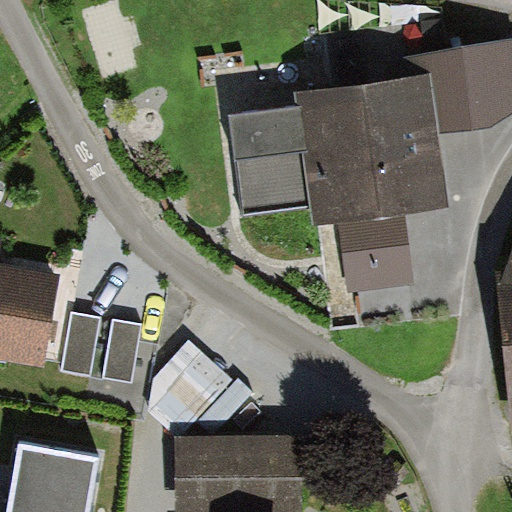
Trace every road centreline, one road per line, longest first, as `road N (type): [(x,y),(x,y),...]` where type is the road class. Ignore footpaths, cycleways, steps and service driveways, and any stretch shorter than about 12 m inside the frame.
road 1 (residential): [(464,511),(447,433),(162,238)]
road 2 (track): [(162,238),(82,137),(1,0)]
